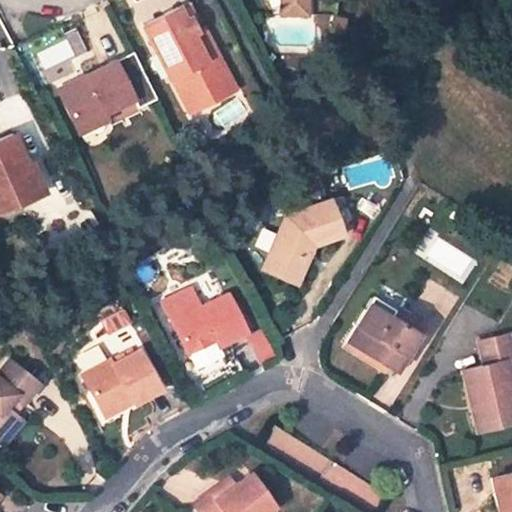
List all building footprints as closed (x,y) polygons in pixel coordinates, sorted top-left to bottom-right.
[(178,34),(185,48),(191,49),(199,46),(176,0),(165,6),(171,19),(176,17),(183,31),(178,34)] [(249,0),(256,13),(266,13),(265,0),(249,0)] [(265,0),(266,13),(290,13),(290,0),(265,0)] [(185,48),(178,34),(183,31),(176,17),(171,19),(165,6),(129,24),(155,78),(159,76),(176,110),(220,89),(199,46),(191,49),(185,48)] [(143,97),(119,50),(72,73),(76,81),(48,95),(66,132),(95,119),(91,111),(120,97),(124,106),(143,97)] [(48,95),(76,81),(72,73),(44,87),(48,95)] [(0,205),(22,195),(8,165),(14,162),(0,133),(0,205)] [(32,191),(18,160),(14,162),(8,165),(22,195),(32,191)] [(298,251),(342,234),(329,199),(286,215),(261,269),(291,283),(301,260),(298,251)] [(301,260),(291,283),(296,285),(306,262),(301,260)] [(213,285),(186,299),(190,306),(164,320),(191,369),(218,354),(216,351),(242,336),(213,285)] [(419,329),(395,314),(392,320),(391,321),(384,317),(380,324),(361,313),(342,343),(383,368),(391,356),(396,359),(400,353),(406,357),(407,357),(419,338),(416,336),(419,329)] [(262,328),(246,336),(259,363),(275,355),(262,328)] [(458,372),(474,431),(511,422),(511,385),(505,359),(511,357),(511,352),(506,332),(477,341),(482,366),(458,372)] [(126,405),(153,390),(133,352),(106,367),(104,361),(75,377),(94,411),(121,396),(126,404),(126,405)] [(395,375),(406,357),(400,353),(396,359),(391,356),(383,368),(395,375)] [(14,417),(23,406),(28,410),(43,392),(4,360),(0,364),(0,446),(7,452),(27,427),(14,417)] [(98,420),(126,405),(126,404),(121,396),(94,411),(98,420)] [(377,505),(384,492),(340,468),(333,481),(377,505)] [(511,511),(511,469),(491,475),(500,511),(501,510),(508,508),(508,511),(511,511)] [(233,486),(214,501),(209,494),(192,507),(195,511),(266,511),(273,506),(248,474),(233,486)] [(228,480),(209,494),(214,501),(233,486),(228,480)]
